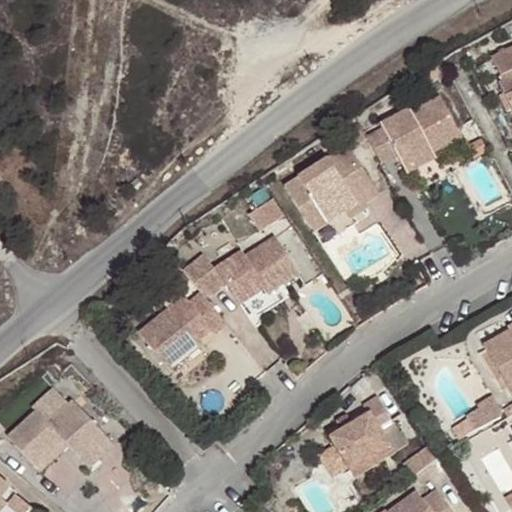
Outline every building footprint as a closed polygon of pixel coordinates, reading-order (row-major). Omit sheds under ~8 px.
[(507,135),(511,132),(511,60),(483,74),(495,99),(491,102),(507,135)] [(372,146),(358,154),(374,182),(390,174),(395,183),(421,169),(422,173),(426,171),(454,156),(432,117),(406,132),(375,150),(372,146)] [(369,140),(372,146),(375,150),(406,132),(401,123),(369,140)] [(475,157),(462,165),(468,176),(481,169),(475,157)] [(354,218),(365,211),(335,162),(277,198),(305,246),(319,238),(337,228),(354,218)] [(421,169),(395,183),(400,192),(428,178),(426,171),(422,173),(421,169)] [(275,230),(263,211),(240,226),(253,245),(275,230)] [(343,237),(359,227),(354,218),(337,228),(343,237)] [(327,251),(319,238),(305,246),(313,259),(327,251)] [(195,273),(176,287),(195,309),(200,314),(218,301),(231,314),(258,292),(263,296),(287,277),(263,247),(241,266),(235,264),(208,287),(195,273)] [(188,351),(201,339),(207,344),(217,335),(200,314),(195,309),(182,319),(175,310),(132,352),(162,384),(177,371),(172,366),(173,365),(188,351)] [(511,330),(468,357),(482,379),(501,368),(511,388),(511,330)] [(177,371),(193,357),(188,351),(173,365),(172,366),(177,371)] [(511,388),(501,368),(482,379),(499,408),(511,400),(511,388)] [(1,448),(28,476),(52,451),(59,459),(79,479),(105,454),(60,409),(56,413),(40,397),(20,418),(25,424),(1,448)] [(470,424),(457,431),(466,447),(496,428),(484,409),(467,420),(470,424)] [(387,444),(367,413),(351,424),(357,431),(323,452),(345,485),(381,462),(374,453),(387,444)] [(511,436),(495,446),(511,473),(511,436)] [(52,451),(28,476),(35,482),(59,459),(52,451)] [(418,457),(391,474),(401,488),(426,470),(418,457)] [(511,511),(511,498),(490,511),(511,511)] [(433,511),(428,504),(416,511),(410,502),(394,511),(433,511)]
